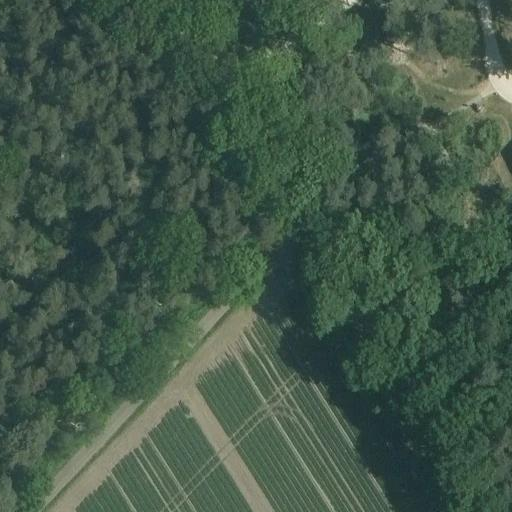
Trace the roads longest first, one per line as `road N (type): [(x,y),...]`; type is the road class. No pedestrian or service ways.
road 1 (unclassified): [(32,511),(301,228)]
road 2 (unclassified): [(485,511),(301,228)]
road 3 (unclassified): [(301,228),(159,0)]
